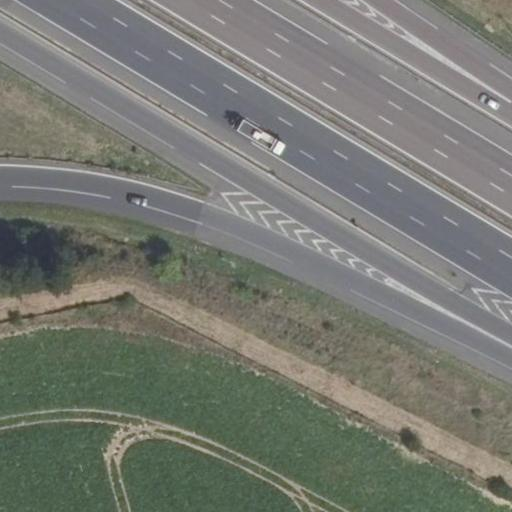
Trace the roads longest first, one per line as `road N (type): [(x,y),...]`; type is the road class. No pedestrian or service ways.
road 1 (motorway): [(0,31),(511,334)]
road 2 (motorway): [(0,175),(117,188),(192,211),(378,289),(511,357)]
road 3 (motorway): [(65,0),(511,268)]
road 4 (motorway): [(511,179),(212,0)]
road 5 (motorway): [(507,111),(324,0)]
road 6 (motorway): [(507,111),(463,57),(381,0)]
